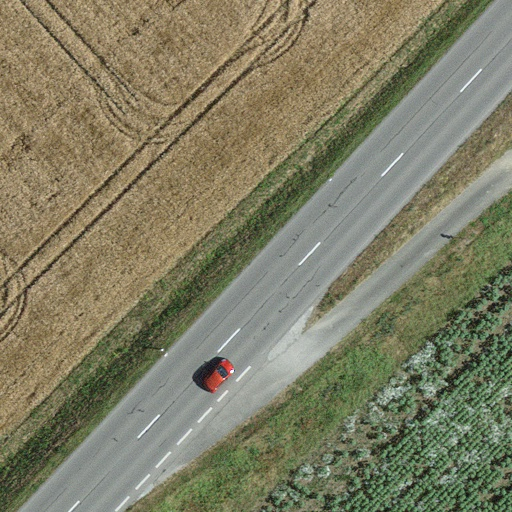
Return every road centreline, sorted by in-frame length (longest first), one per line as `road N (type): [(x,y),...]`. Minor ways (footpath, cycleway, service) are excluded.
road 1 (secondary): [(73,511),(511,36)]
road 2 (track): [(197,378),(231,389),(266,381),(342,326),(511,166)]
